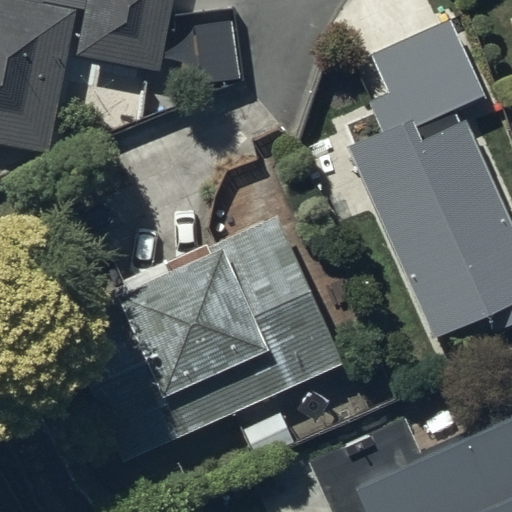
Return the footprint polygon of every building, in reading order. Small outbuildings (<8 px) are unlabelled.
[(0,0),(0,136),(47,145),(78,1),(84,2),(75,46),(161,64),(174,0),(0,0)] [(234,13),(195,17),(201,77),(240,73),(234,13)] [(382,123),(348,138),(433,328),(476,309),(486,330),(511,317),(511,221),(459,104),(484,93),(449,16),(374,50),(390,85),(369,94),(382,123)] [(343,356),(276,209),(58,309),(125,456),(343,356)] [(511,511),(511,403),(420,445),(405,410),(308,454),(334,511),(511,511)]
